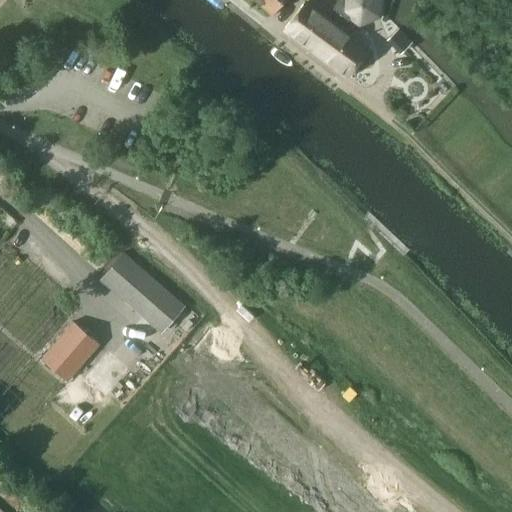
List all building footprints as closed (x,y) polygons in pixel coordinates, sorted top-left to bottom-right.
[(257,0),(272,12),(282,0),(257,0)] [(304,0),(284,28),(348,77),(370,48),(342,27),(350,16),(361,24),(381,15),(383,0),(339,0),(328,15),(306,0),(304,0)] [(135,308),(159,281),(124,251),(119,257),(101,278),(135,308)] [(159,281),(135,308),(155,325),(161,331),(185,304),(159,281)] [(99,342),(73,320),(41,357),(67,379),(99,342)] [(0,511),(11,511),(0,503),(0,511)]
